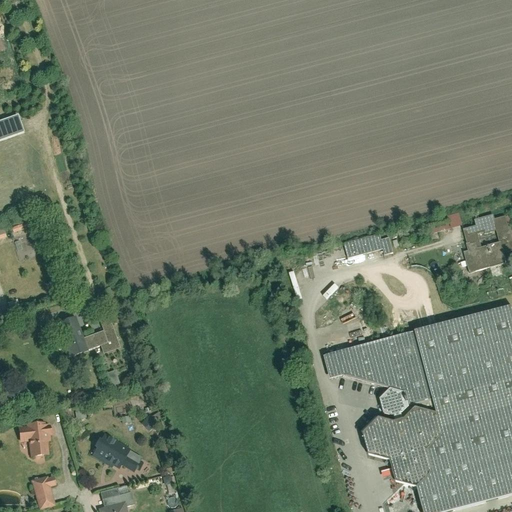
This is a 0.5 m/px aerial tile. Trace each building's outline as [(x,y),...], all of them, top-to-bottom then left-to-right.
[(460,213),(448,216),(450,223),(429,229),(430,235),(463,226),(460,213)] [(479,226),(467,230),(472,251),(468,253),(472,272),(509,262),(507,252),(511,251),(511,226),(509,216),(497,219),(496,215),(478,220),(479,226)] [(394,252),(389,237),(382,239),(380,235),(344,245),(348,259),(383,249),(384,255),(394,252)] [(453,511),(511,497),(511,310),(511,309),(324,356),(330,380),(342,377),(390,392),(379,400),(382,413),(395,419),(397,425),(377,420),(362,435),(367,458),(389,464),(394,483),(416,490),(421,511),(453,511)] [(86,355),(74,319),(57,325),(69,361),(86,355)] [(48,426),(25,429),(26,435),(18,436),(19,446),(28,445),(29,460),(48,458),(47,445),(50,445),(48,426)] [(130,452),(100,436),(89,458),(118,473),(121,467),(134,473),(141,460),(129,454),(130,452)] [(47,480),(31,483),(37,511),(40,511),(54,509),(50,491),(55,490),(53,480),(47,481),(47,480)] [(119,497),(117,490),(99,495),(103,510),(98,511),(97,511),(124,511),(124,509),(133,507),(130,495),(119,497)]
